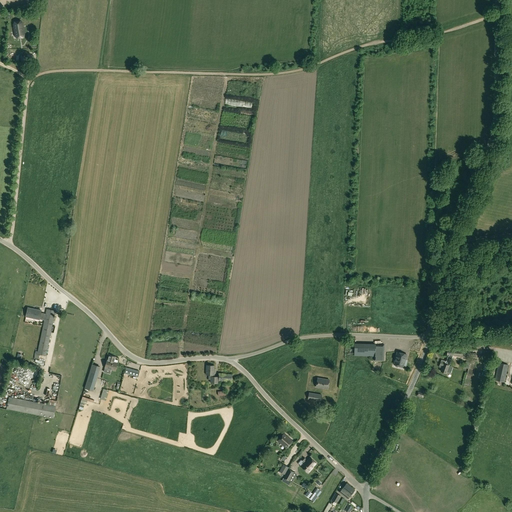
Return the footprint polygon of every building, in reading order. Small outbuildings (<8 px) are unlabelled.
[(24,34),(23,23),(20,21),(16,22),(14,24),(16,36),(24,34)] [(38,351),(36,351),(34,358),(38,359),(39,354),(46,356),(55,311),(47,309),(46,314),(41,313),(41,311),(28,308),(26,317),(39,320),(39,319),(44,320),(38,351)] [(374,357),(374,361),(383,361),(384,345),(376,345),(375,357),(374,357)] [(405,359),(406,355),(397,352),(394,364),(395,365),(395,366),(395,367),(397,367),(398,366),(399,366),(403,367),(405,359)] [(115,359),(116,357),(109,355),(107,359),(111,360),(110,361),(112,362),(112,363),(117,365),(117,363),(118,360),(115,359)] [(115,371),(117,365),(112,363),(112,362),(110,361),(111,360),(107,359),(107,360),(105,368),(115,371)] [(445,364),(445,363),(441,361),(439,367),(442,368),(440,371),(446,373),(449,366),(445,364)] [(495,380),(504,382),(508,365),(499,363),(495,380)] [(93,391),(101,367),(92,364),(84,389),(93,391)] [(214,365),(206,365),(206,374),(209,374),(208,379),(211,379),(211,383),(218,383),(218,377),(214,376),(214,373),(215,373),(215,369),(214,369),(214,365)] [(316,387),(328,389),(329,380),(318,378),(316,387)] [(308,399),(321,401),(322,395),(309,393),(308,399)] [(9,397),(7,409),(53,418),(56,406),(9,397)] [(284,433),(278,441),(286,449),(293,441),(284,433)] [(301,459),(298,463),(308,473),(313,468),(313,467),(316,463),(310,457),(306,461),(305,460),(306,459),(304,457),(301,460),(301,459)] [(283,464),(279,471),(285,474),(289,467),(283,464)] [(288,469),(284,478),(289,481),(294,472),(288,469)] [(354,489),(347,484),(342,489),(350,495),(354,490),(354,489)] [(312,494),(308,491),(305,495),(312,500),(319,490),(317,488),(312,494)] [(340,493),(348,499),(350,495),(342,489),(340,493)] [(335,493),(331,500),(337,503),(341,496),(335,493)] [(333,502),(331,501),(329,503),(323,511),(327,511),(332,505),(331,504),(333,502)]
